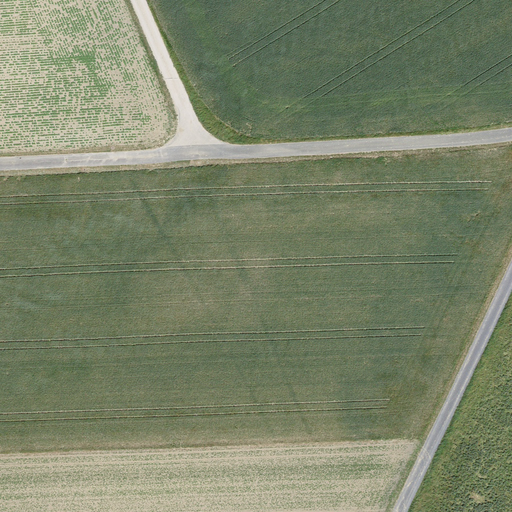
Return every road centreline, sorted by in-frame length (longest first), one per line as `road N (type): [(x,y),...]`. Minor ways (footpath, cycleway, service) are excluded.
road 1 (track): [(0,169),(511,138)]
road 2 (track): [(511,253),(391,511)]
road 3 (track): [(126,0),(194,158)]
